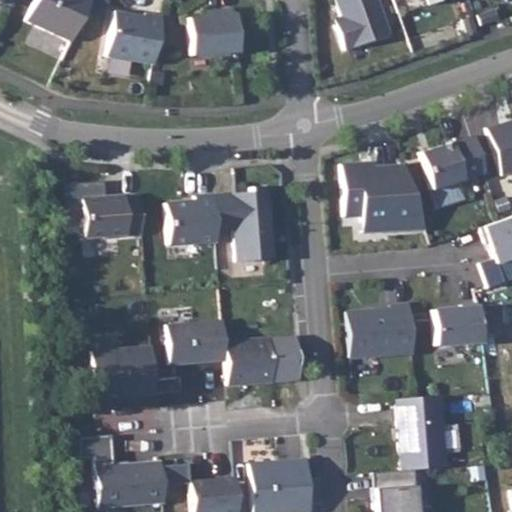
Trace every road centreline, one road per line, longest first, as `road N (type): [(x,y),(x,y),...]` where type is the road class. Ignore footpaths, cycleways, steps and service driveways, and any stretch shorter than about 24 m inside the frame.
road 1 (residential): [(0,102),(78,135),(160,142),(305,127)]
road 2 (residential): [(305,127),(511,60)]
road 3 (residential): [(325,418),(167,431)]
road 4 (residential): [(317,268),(325,418)]
road 5 (residential): [(305,127),(317,268)]
road 6 (residential): [(305,127),(292,0)]
road 7 (residential): [(317,268),(443,260)]
